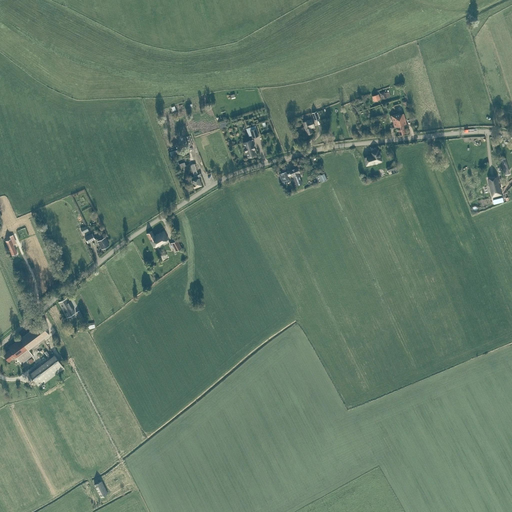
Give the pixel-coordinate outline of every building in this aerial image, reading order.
[(312,113),(314,120),(319,119),(319,118),(320,117),(318,112),(317,113),(316,111),(312,113)] [(403,125),(406,124),(403,113),(399,114),(399,113),(391,116),(394,127),(397,126),(400,135),(405,133),(403,125)] [(302,122),(307,135),(313,132),(311,128),(315,127),(312,118),(308,120),(302,122)] [(252,138),(258,136),(255,126),(249,128),(252,138)] [(253,145),(255,145),(253,139),(243,142),(245,148),(244,148),(245,151),(246,151),(248,157),(255,154),(254,149),(253,145)] [(366,166),(382,161),(378,149),(371,151),(372,155),(364,158),(366,166)] [(505,158),(501,160),(506,175),(510,173),(505,158)] [(194,188),(202,185),(199,178),(194,164),(190,165),(194,176),(190,178),(191,181),(193,185),(194,188)] [(298,173),(299,173),(297,167),(289,170),(278,174),(282,184),(290,181),(288,177),(291,176),(292,177),(293,177),(296,185),(297,186),(299,185),(300,184),(302,184),(302,183),(298,173)] [(493,196),(501,194),(497,177),(488,179),(493,196)] [(153,247),(168,239),(163,231),(154,237),(151,231),(146,234),(153,247)] [(88,243),(95,239),(92,234),(85,237),(88,243)] [(13,245),(16,244),(14,238),(13,235),(10,237),(11,239),(6,241),(9,248),(12,255),(17,253),(13,245)] [(101,249),(109,245),(105,237),(102,239),(101,237),(97,239),(101,249)] [(177,240),(171,243),(176,251),(181,248),(177,240)] [(66,317),(74,313),(66,298),(58,302),(66,317)] [(75,312),(80,321),(84,318),(80,310),(75,312)] [(28,349),(45,337),(49,334),(41,323),(20,339),(9,347),(10,349),(3,354),(8,362),(15,356),(21,364),(32,355),(28,349)] [(64,368),(57,359),(54,355),(29,374),(39,387),(64,368)] [(102,481),(94,484),(101,497),(108,494),(102,481)]
